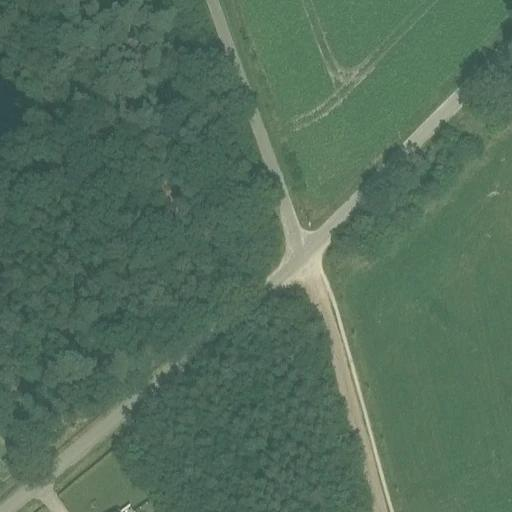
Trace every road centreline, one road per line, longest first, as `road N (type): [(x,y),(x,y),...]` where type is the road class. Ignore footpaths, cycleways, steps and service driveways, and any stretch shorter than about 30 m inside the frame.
road 1 (unclassified): [(4,511),(307,259)]
road 2 (unclassified): [(307,259),(511,49)]
road 3 (unclassified): [(307,259),(213,0)]
road 4 (track): [(307,259),(379,511)]
